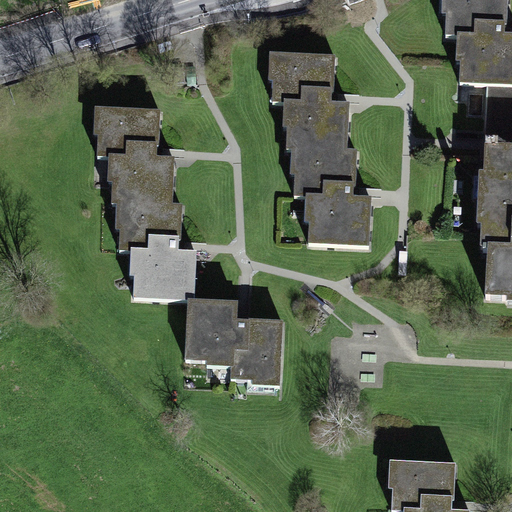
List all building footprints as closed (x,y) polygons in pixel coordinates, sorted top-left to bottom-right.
[(511,47),(507,47),(507,0),(444,0),(444,44),(459,44),(458,89),(511,89),(511,47)] [(336,113),(337,66),(274,65),(273,110),(289,110),(288,155),(298,155),(351,156),(352,113),(336,113)] [(159,168),(160,121),(97,120),(96,164),(111,165),(110,210),(121,210),(173,211),(174,168),(159,168)] [(360,203),(361,156),(351,156),(298,155),(297,200),(312,200),(311,245),(375,246),(375,204),(360,203)] [(511,156),(479,155),(478,246),(490,246),(489,308),(511,308),(511,156)] [(183,258),(183,211),(173,211),(121,210),(120,255),(135,255),(134,300),(197,301),(198,259),(183,258)] [(280,388),(281,326),(234,324),(235,309),(192,308),(190,371),(235,372),(235,387),(280,388)] [(456,511),(457,472),(394,471),(393,511),(456,511)]
